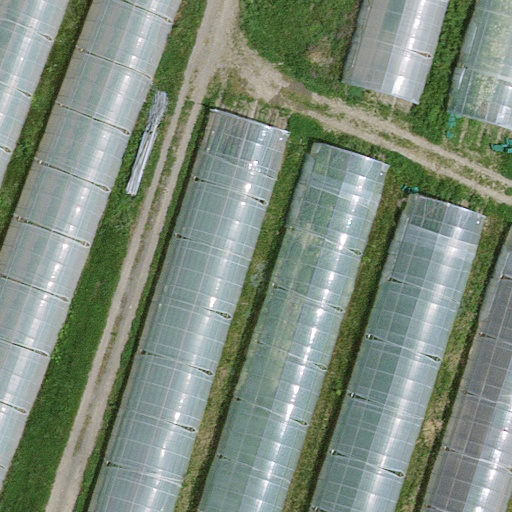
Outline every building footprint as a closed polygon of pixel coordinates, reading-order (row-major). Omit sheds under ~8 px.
[(0,0),(0,183),(67,0),(0,0)] [(0,495),(180,0),(95,0),(0,257),(0,495)] [(452,0),(366,0),(342,85),(421,105),(452,0)] [(511,0),(479,0),(446,112),(511,131),(511,0)] [(215,103),(93,511),(170,511),(288,123),(215,103)] [(310,136),(196,511),(277,511),(391,163),(310,136)] [(392,511),(486,218),(409,192),(308,511),(392,511)] [(511,223),(421,511),(503,511),(511,484),(511,223)]
